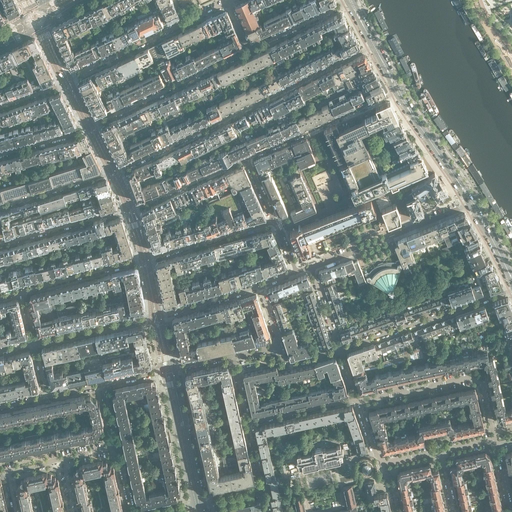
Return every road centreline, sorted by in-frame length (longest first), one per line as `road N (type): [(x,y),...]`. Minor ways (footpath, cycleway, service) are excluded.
road 1 (residential): [(112,170),(374,45)]
road 2 (residential): [(338,350),(511,289)]
road 3 (residential): [(357,399),(479,375),(492,432)]
road 4 (residential): [(247,51),(89,126)]
road 5 (residential): [(398,90),(246,158)]
road 6 (residential): [(65,81),(191,19)]
road 7 (tertiary): [(162,371),(194,506)]
road 8 (tertiary): [(202,503),(168,370)]
road 9 (residential): [(144,259),(273,221)]
road 10 (secondary): [(471,202),(398,90)]
road 11 (residential): [(128,207),(0,243)]
road 12 (residential): [(246,158),(128,207)]
road 13 (residential): [(144,259),(22,291)]
road 14 (residential): [(34,344),(156,316)]
